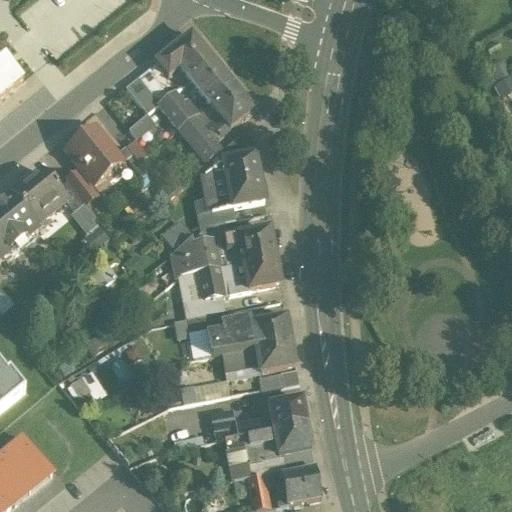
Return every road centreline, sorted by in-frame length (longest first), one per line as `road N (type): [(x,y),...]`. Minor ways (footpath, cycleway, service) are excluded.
road 1 (secondary): [(347,477),(321,232),(336,44)]
road 2 (residential): [(184,0),(0,162)]
road 3 (residential): [(511,397),(347,477)]
road 4 (residential): [(215,0),(336,44)]
